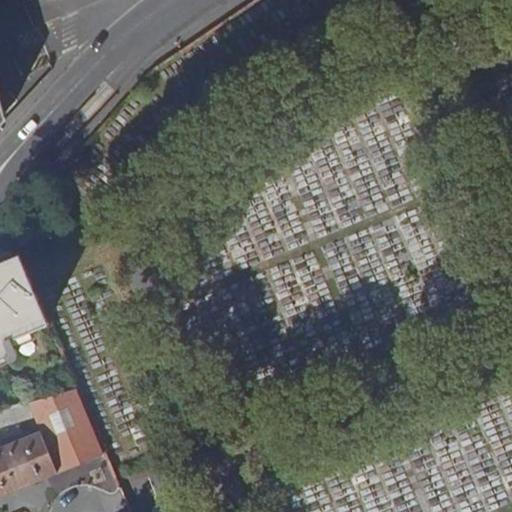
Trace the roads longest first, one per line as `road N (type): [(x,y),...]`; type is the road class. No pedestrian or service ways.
road 1 (secondary): [(0,193),(22,156),(149,16)]
road 2 (secondary): [(149,16),(100,43),(0,153)]
